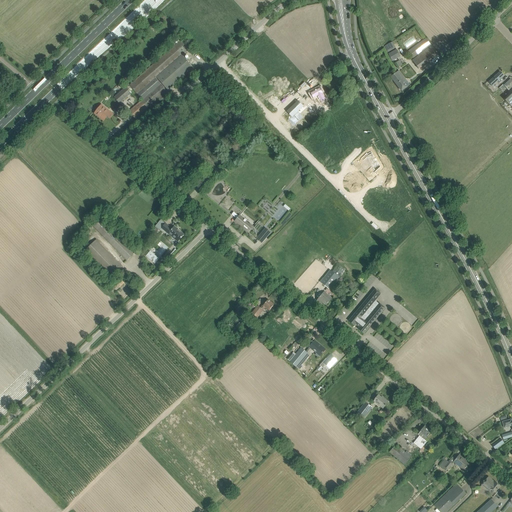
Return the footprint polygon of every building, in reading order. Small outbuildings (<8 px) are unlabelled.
[(170,50),(129,86),(137,94),(142,100),(141,101),(133,108),(129,112),(135,118),(147,108),(148,108),(148,107),(158,98),(160,101),(169,94),(165,90),(160,84),(155,78),(156,77),(168,90),(193,68),(182,54),(189,48),(182,40),(176,45),(175,44),(169,49),(170,50)] [(392,42),(385,46),(387,52),(395,47),(392,42)] [(418,69),(438,54),(432,46),(412,61),(418,69)] [(396,49),(388,54),(392,61),(400,56),(396,49)] [(397,73),(395,74),(391,77),(401,91),(409,85),(403,77),(400,72),(397,74),(397,73)] [(500,72),(488,82),(492,87),(498,82),(499,83),(502,81),(500,79),(504,76),(500,72)] [(503,85),(499,88),(501,91),(505,87),(511,93),(504,99),(511,108),(511,80),(510,79),(503,85)] [(320,87),(310,93),(313,99),(317,97),(318,99),(320,103),(321,102),(325,108),(328,106),(325,100),(326,99),(320,87)] [(130,94),(125,88),(113,98),(119,104),(130,94)] [(298,101),(287,112),(284,114),(289,119),(288,121),(293,126),(309,112),(310,113),(315,111),(312,108),(309,103),(306,106),(303,107),(298,101)] [(113,115),(105,108),(101,105),(94,114),(103,121),(107,116),(110,119),(113,115)] [(316,115),(310,120),(313,124),(319,119),(316,115)] [(285,128),(279,123),(276,126),(282,132),(280,134),(282,136),(287,131),(284,129),(285,128)] [(366,153),(361,159),(363,161),(366,158),(371,167),(369,169),(367,171),(370,174),(373,172),(374,173),(380,167),(380,165),(375,158),(374,158),(373,155),(372,153),(371,152),(367,154),(366,153)] [(395,210),(393,212),(394,213),(402,222),(398,225),(402,229),(407,224),(404,221),(409,217),(398,207),(395,210)] [(240,216),(235,221),(249,232),(253,227),(240,216)] [(100,218),(92,225),(127,261),(134,253),(100,218)] [(161,220),(155,227),(159,230),(164,223),(161,220)] [(166,223),(162,227),(161,228),(171,237),(172,236),(178,241),(184,234),(174,226),(172,229),(166,223)] [(265,228),(256,239),(262,243),(271,233),(265,228)] [(96,239),(84,251),(109,277),(122,265),(96,239)] [(150,252),(146,257),(155,264),(159,259),(150,252)] [(329,289),(342,272),(336,267),(326,280),(323,279),(320,282),(329,289)] [(375,289),(352,317),(348,321),(354,326),(356,324),(359,327),(358,329),(364,334),(385,308),(379,303),(379,304),(375,301),(381,294),(375,289)] [(332,298),(324,292),(318,299),(326,305),(332,298)] [(258,306),(255,310),(250,315),(255,319),(265,307),(269,310),(274,305),(268,300),(265,303),(260,308),(258,306)] [(320,356),(325,349),(321,346),(320,346),(314,341),(315,341),(309,347),(320,356)] [(293,353),(288,360),(290,362),(299,369),(301,366),(310,355),(307,353),(301,348),(298,352),(297,353),(296,355),(293,353)] [(326,359),(320,364),(323,367),(325,365),(329,369),(337,361),(331,355),(327,359),(326,359)] [(375,402),(383,408),(388,402),(384,398),(383,399),(378,395),(373,401),(374,402),(375,402)] [(365,402),(355,415),(360,419),(362,416),(364,417),(368,411),(371,407),(365,402)] [(425,426),(422,430),(420,432),(418,435),(419,436),(413,443),(421,449),(427,442),(425,440),(432,431),(425,426)] [(511,433),(502,436),(504,441),(507,440),(507,438),(511,436),(511,433)] [(501,439),(492,445),(495,450),(504,444),(501,439)] [(406,451),(406,452),(396,444),(389,453),(404,465),(411,457),(410,456),(412,455),(406,451)] [(459,455),(456,459),(454,462),(467,473),(467,472),(468,471),(468,470),(468,469),(467,468),(466,467),(469,464),(464,460),(465,460),(459,455)] [(446,471),(448,469),(452,464),(449,461),(448,462),(445,459),(440,465),(446,471)] [(488,477),(485,481),(482,485),(489,491),(490,489),(495,493),(495,492),(497,494),(500,491),(498,489),(500,486),(495,482),(488,477)] [(447,511),(466,494),(456,484),(434,505),(440,511),(447,511)] [(491,500),(479,511),(477,511),(491,511),(497,507),(491,500)]
